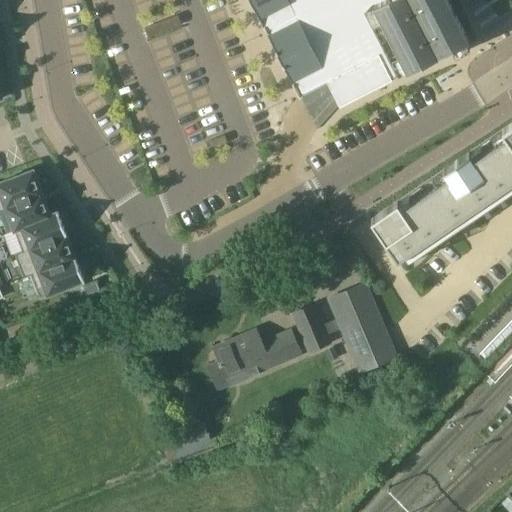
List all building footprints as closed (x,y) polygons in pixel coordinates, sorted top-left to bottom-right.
[(449,0),(250,0),(254,6),(253,6),(254,7),(253,7),(254,9),(255,9),(255,10),(255,9),(264,26),(263,26),(264,27),(264,29),(265,29),(266,31),(265,31),(266,32),(267,33),(271,40),(271,41),(271,42),(272,42),(276,50),(275,50),(276,51),(275,51),(276,52),(277,53),(283,63),(282,64),(283,64),(282,65),(283,66),(284,67),(284,66),(288,74),(289,76),(293,83),(292,83),(293,84),(292,84),(293,86),(294,86),(294,87),(294,86),(298,94),(298,95),(299,97),(299,96),(299,97),(300,97),(302,96),(302,95),(378,57),(384,68),(388,78),(338,104),(339,104),(338,104),(339,105),(339,106),(340,105),(340,106),(341,106),(342,105),(341,105),(342,105),(342,104),(356,97),(356,98),(357,97),(357,98),(358,97),(358,96),(373,89),(375,89),(374,88),(375,88),(389,81),(390,81),(391,81),(391,80),(419,65),(421,69),(444,58),(442,53),(470,39),(449,0)] [(177,6),(140,21),(146,39),(184,24),(177,6)] [(3,105),(0,105),(0,131),(10,128),(3,105)] [(511,122),(371,219),(398,258),(511,180),(511,122)] [(226,134),(205,142),(208,150),(227,143),(229,143),(226,134)] [(0,209),(42,194),(33,169),(0,181),(0,209)] [(42,194),(0,209),(0,215),(7,233),(14,230),(51,216),(50,214),(42,194)] [(51,216),(14,230),(15,232),(22,250),(23,253),(67,236),(58,211),(50,214),(51,216)] [(22,250),(15,253),(15,255),(24,278),(31,275),(32,275),(76,258),(67,236),(23,253),(22,250)] [(76,258),(32,275),(40,297),(84,280),(76,258)] [(337,319),(326,323),(330,333),(341,328),(359,372),(396,357),(365,283),(328,298),(337,319)] [(314,304),(293,313),(309,351),(329,342),(326,334),(330,333),(326,323),(322,325),(314,304)] [(301,354),(290,329),(262,341),(256,328),(214,346),(220,360),(208,365),(218,389),(229,384),(226,376),(254,365),(257,372),(301,354)] [(330,360),(337,357),(333,347),(326,350),(330,360)] [(204,423),(169,436),(177,455),(211,442),(204,423)]
